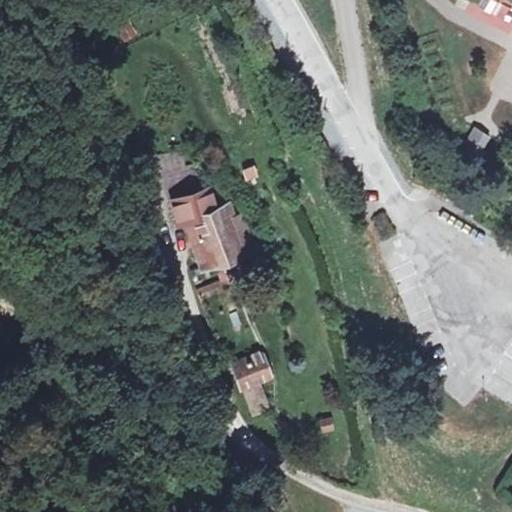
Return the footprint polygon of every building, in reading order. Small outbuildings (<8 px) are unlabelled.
[(114,25),(120,39),(136,33),(130,18),(114,25)] [(482,158),(493,142),(476,130),(465,145),(482,158)] [(177,227),(187,223),(213,213),(202,185),(165,198),(177,227)] [(233,205),(213,213),(187,223),(201,265),(243,250),(247,261),(259,257),(246,215),(237,218),(233,205)] [(235,366),(255,415),(269,411),(259,382),(267,378),(258,358),(235,366)]
